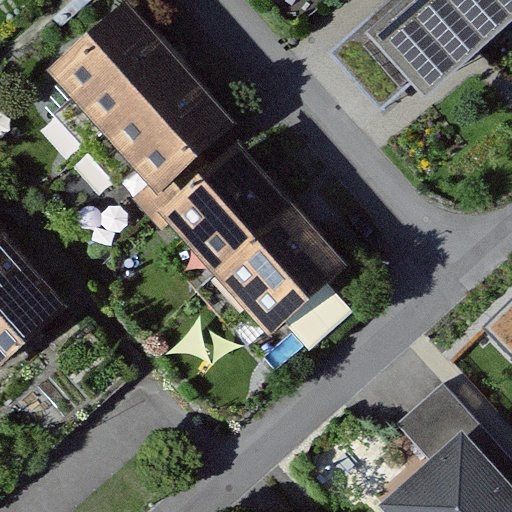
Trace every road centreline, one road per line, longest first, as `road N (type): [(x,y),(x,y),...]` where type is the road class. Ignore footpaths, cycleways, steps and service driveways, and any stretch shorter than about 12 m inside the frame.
road 1 (residential): [(215,0),(461,276)]
road 2 (residential): [(461,276),(194,511)]
